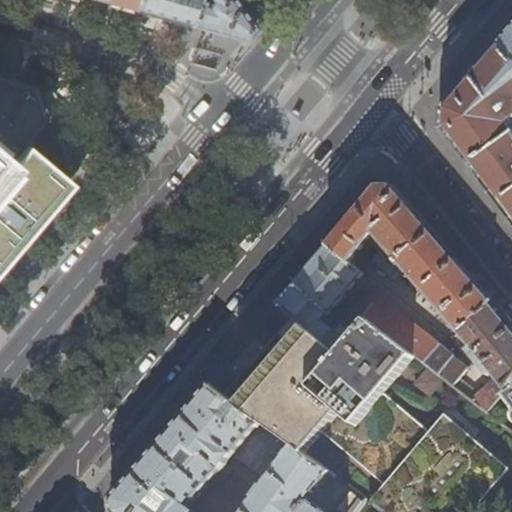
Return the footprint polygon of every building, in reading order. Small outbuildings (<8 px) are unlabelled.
[(131,0),(130,7),(143,11),(157,15),(173,19),(186,23),(192,0),(131,0)] [(201,0),(201,2),(194,0),(192,0),(186,23),(209,29),(244,39),(248,34),(253,27),(233,0),(201,0)] [(511,26),(497,44),(511,59),(511,26)] [(511,125),(511,124),(511,59),(497,44),(476,69),(443,108),(443,119),(442,128),(509,216),(511,220),(511,125)] [(43,102),(38,85),(0,74),(0,166),(32,128),(41,130),(49,121),(43,102)] [(32,128),(0,166),(0,250),(9,240),(50,191),(62,177),(57,172),(62,165),(44,150),(33,140),(41,130),(32,128)] [(418,214),(393,185),(378,185),(362,203),(335,234),(306,269),(277,303),(292,316),(338,354),(363,318),(414,357),(421,362),(438,347),(375,296),(367,296),(334,334),(322,322),(361,275),(348,264),(367,242),(377,252),(369,262),(392,280),(403,270),(457,332),(493,302),(482,289),(468,273),(445,246),(418,214)] [(500,397),(511,382),(511,324),(493,302),(457,332),(469,346),(465,350),(486,375),(490,371),(495,377),(479,395),(462,381),(468,372),(454,362),(454,360),(438,347),(421,362),(487,413),(500,397)] [(429,432),(382,393),(414,357),(363,318),(338,354),(292,316),(275,337),(224,396),(262,425),(263,423),(304,455),(321,433),(383,485),(369,502),(382,511),(471,511),(508,469),(444,415),(429,432)] [(511,382),(500,397),(511,412),(511,415),(511,417),(511,419),(511,420),(511,382)] [(196,398),(183,414),(160,441),(121,487),(111,499),(112,511),(322,511),(307,500),(328,473),(304,455),(263,423),(262,425),(224,396),(208,384),(196,398)] [(342,511),(354,511),(362,502),(348,492),(337,508),(342,511)]
